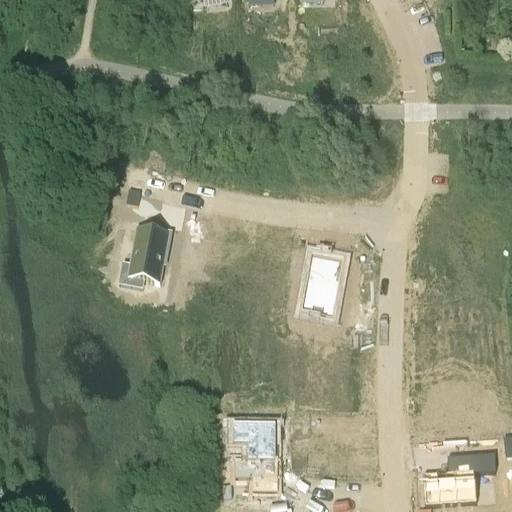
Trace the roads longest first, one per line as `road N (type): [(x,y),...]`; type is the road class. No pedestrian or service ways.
road 1 (residential): [(396,511),(386,331),(398,223)]
road 2 (residential): [(129,176),(269,210),(398,223)]
road 3 (residential): [(398,223),(415,183),(417,113),(407,46),(381,0)]
